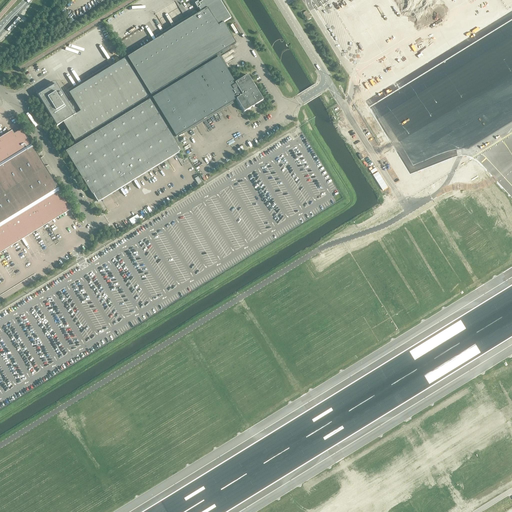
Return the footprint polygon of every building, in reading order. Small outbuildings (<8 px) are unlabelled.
[(152,42),(127,58),(150,96),(235,44),(232,38),(225,26),(223,23),(224,23),(231,19),(219,0),(204,0),(203,1),(202,0),(200,0),(195,3),(194,4),(197,8),(198,8),(199,10),(201,12),(198,14),(197,14),(158,38),(152,42)] [(144,25),(151,36),(157,33),(150,21),(144,25)] [(175,137),(232,102),(236,100),(228,87),(235,83),(219,57),(152,98),(175,137)] [(37,95),(37,96),(56,127),(57,126),(62,123),(74,142),(148,97),(124,59),(118,63),(109,68),(69,93),(68,93),(72,100),(68,103),(62,93),(56,84),(37,95)] [(247,75),(235,83),(228,87),(236,100),(244,112),(263,101),(247,75)] [(76,145),(65,152),(69,158),(71,161),(85,184),(86,185),(89,191),(91,195),(92,196),(93,195),(95,198),(97,201),(97,202),(98,202),(99,202),(99,201),(100,202),(102,200),(172,157),(176,155),(178,153),(179,153),(179,152),(179,151),(179,150),(177,148),(178,147),(149,100),(76,145)] [(0,253),(71,210),(21,129),(0,142),(0,253)]
